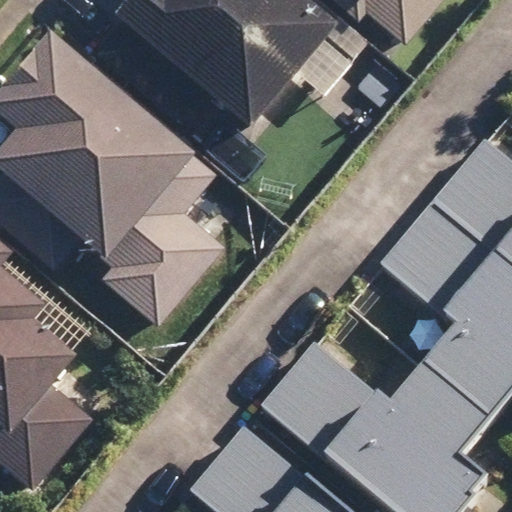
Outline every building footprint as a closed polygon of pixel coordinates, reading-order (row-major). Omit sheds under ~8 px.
[(380,45),(327,0),(144,0),(102,50),(192,128),(220,94),(270,138),(307,95),(325,110),(380,45)] [(338,0),(370,27),(380,15),(419,47),(458,0),(338,0)] [(220,157),(74,29),(6,106),(36,132),(0,173),(0,220),(64,277),(101,235),(115,247),(99,265),(170,328),(238,251),(181,201),(220,157)] [(511,145),(500,136),(396,264),(472,326),(416,395),(403,384),(393,396),(325,341),(272,405),(343,463),(353,451),(427,511),(486,511),(511,477),(511,463),(495,451),(511,427),(511,145)] [(35,254),(0,222),(0,469),(0,470),(9,459),(43,488),(104,419),(72,391),(103,356),(63,321),(72,310),(24,267),(35,254)] [(376,511),(254,417),(198,489),(228,511),(376,511)]
